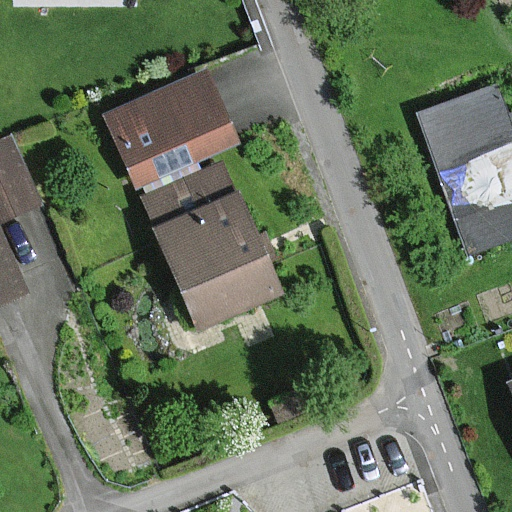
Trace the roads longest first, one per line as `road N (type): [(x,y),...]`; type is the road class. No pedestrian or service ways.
road 1 (residential): [(273,0),(421,396)]
road 2 (residential): [(421,396),(128,511)]
road 3 (residential): [(421,396),(466,511)]
